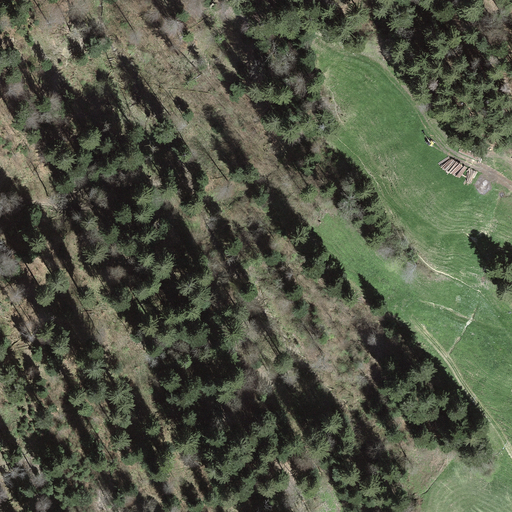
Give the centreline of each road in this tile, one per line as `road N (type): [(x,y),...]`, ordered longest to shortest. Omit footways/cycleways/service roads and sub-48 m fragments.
road 1 (track): [(83,0),(91,37),(176,236),(295,396),(342,511)]
road 2 (track): [(381,65),(440,144),(511,186)]
road 3 (track): [(405,308),(511,452)]
